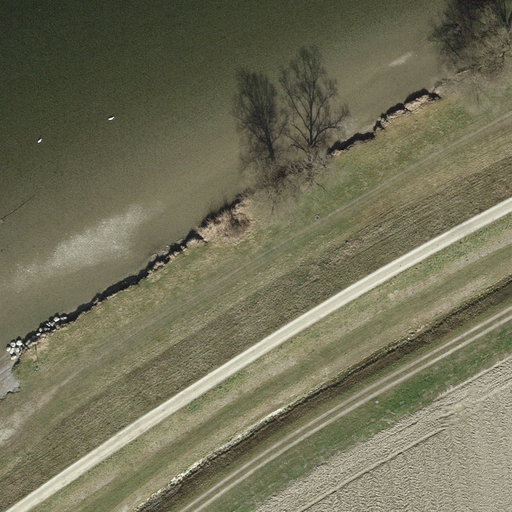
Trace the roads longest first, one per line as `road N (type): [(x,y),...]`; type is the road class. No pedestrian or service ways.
road 1 (track): [(15,511),(189,391),(511,195)]
road 2 (track): [(203,511),(304,440),(511,318)]
